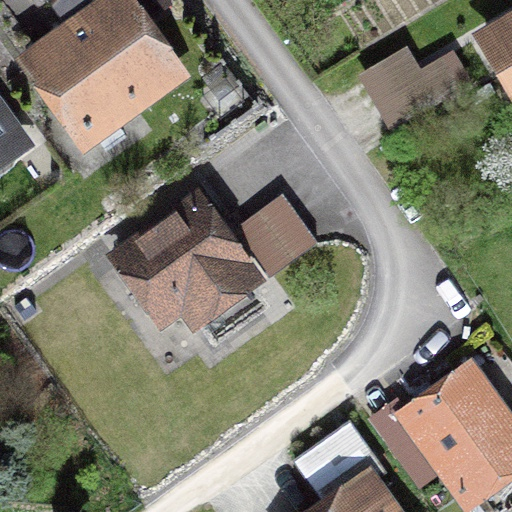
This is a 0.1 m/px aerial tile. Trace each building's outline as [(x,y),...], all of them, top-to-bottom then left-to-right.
[(130,124),(189,80),(136,6),(131,0),(97,0),(62,25),(11,62),(81,158),(101,144),(109,156),(138,135),(130,124)] [(54,0),(49,5),(62,25),(97,0),(131,0),(136,6),(144,0),(54,0)] [(511,15),(472,39),(511,106),(511,15)] [(407,48),(358,78),(392,135),(472,87),(452,54),(422,72),(407,48)] [(0,178),(39,150),(0,97),(0,178)] [(194,338),(266,286),(197,191),(104,258),(160,335),(181,319),(194,338)] [(314,246),(279,198),(230,233),(266,282),(314,246)] [(511,420),(472,365),(406,412),(397,399),(369,419),(423,494),(441,481),(463,511),(478,511),(511,488),(511,420)] [(390,478),(353,425),(294,467),(324,508),(318,511),(399,511),(380,485),(390,478)]
